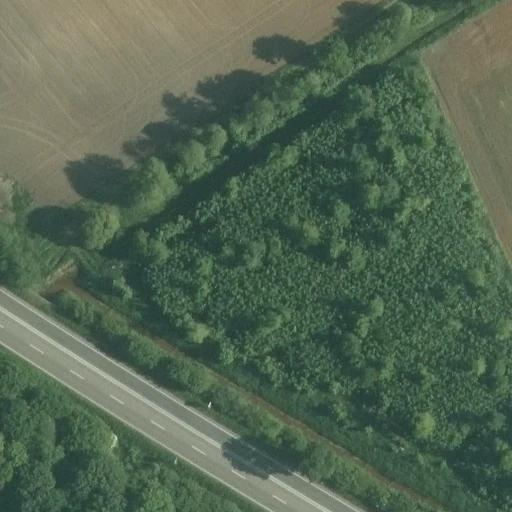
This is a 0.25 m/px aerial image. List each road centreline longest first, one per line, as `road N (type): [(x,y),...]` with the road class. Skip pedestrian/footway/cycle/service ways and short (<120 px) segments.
road 1 (track): [(443,0),(74,257)]
road 2 (trunk): [(0,317),(313,511)]
